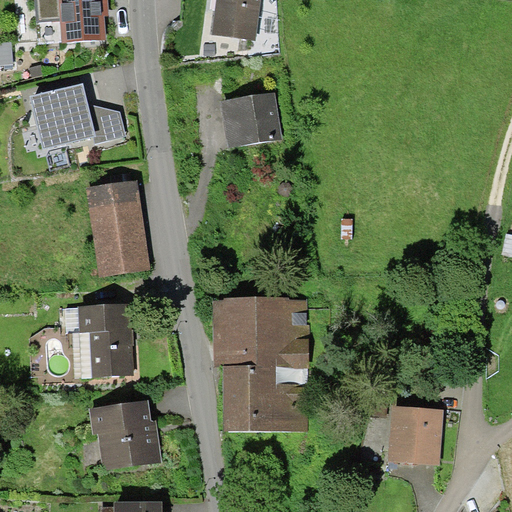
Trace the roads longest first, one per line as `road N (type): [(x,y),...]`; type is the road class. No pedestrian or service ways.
road 1 (tertiary): [(223,511),(167,227),(143,0)]
road 2 (residential): [(448,511),(481,423),(479,316)]
road 3 (track): [(479,316),(511,138)]
